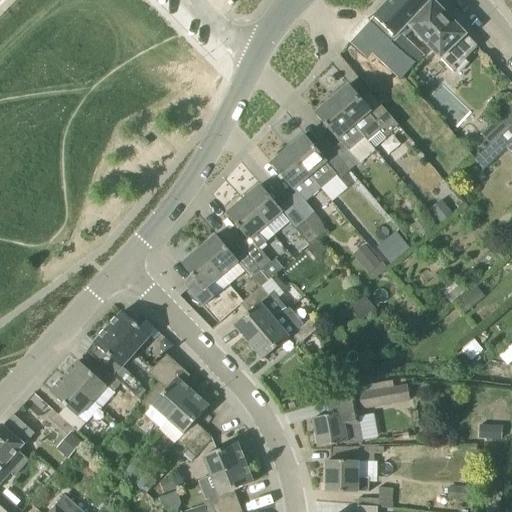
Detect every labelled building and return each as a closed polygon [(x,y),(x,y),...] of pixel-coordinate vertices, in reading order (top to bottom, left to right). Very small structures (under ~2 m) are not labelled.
[(355,38),(355,39),(376,57),(390,43),(391,43),(401,33),(409,25),(432,0),(390,0),(367,24),(355,38)] [(454,72),(477,48),(478,47),(432,0),(409,25),(454,72)] [(424,56),(401,33),(391,43),(408,58),(417,64),(424,56)] [(399,126),(388,113),(370,92),(362,100),(350,85),(333,99),(365,138),(368,141),(379,131),(385,138),(399,126)] [(349,151),(365,138),(333,99),(316,114),(341,144),(332,151),(350,171),(360,163),(349,151)] [(511,126),(502,116),(481,135),(491,145),(511,126)] [(511,126),(491,145),(474,160),(483,170),(492,162),(507,149),(511,154),(511,126)] [(305,135),(288,150),(321,189),(337,176),(346,187),(356,178),(350,171),(332,151),(324,158),(305,135)] [(296,194),(288,201),(319,238),(329,230),(306,202),(321,189),(288,150),(271,164),(296,194)] [(486,178),(477,168),(467,176),(476,186),(486,178)] [(310,246),(319,238),(288,201),(280,208),(261,185),(244,200),(266,227),(282,213),(310,246)] [(269,282),(272,279),(283,269),(275,260),(271,264),(259,249),(265,244),(257,234),(266,227),(244,200),(227,214),(252,244),(243,251),(269,282)] [(445,204),(433,215),(441,224),(453,214),(445,204)] [(423,218),(412,227),(421,239),(432,231),(423,218)] [(396,232),(376,248),(390,265),(410,249),(396,232)] [(237,264),(251,280),(259,290),(269,282),(243,251),(235,258),(216,236),(199,250),(222,277),(237,264)] [(317,241),(308,249),(318,260),(327,252),(317,241)] [(366,245),(353,256),(368,275),(370,273),(382,263),(366,245)] [(222,277),(199,250),(182,264),(195,279),(186,286),(204,307),(215,297),(208,289),(222,277)] [(269,282),(259,290),(241,305),(249,314),(235,326),(249,343),(288,310),(278,300),(284,294),(272,279),(269,282)] [(470,292),(456,304),(465,315),(479,303),(470,292)] [(288,310),(249,343),(264,361),(293,336),(301,345),(322,327),(314,317),(305,325),(290,309),(288,311),(288,310)] [(109,328),(136,353),(151,337),(123,312),(109,328)] [(122,369),(136,353),(109,328),(95,344),(110,358),(102,367),(122,384),(134,396),(142,386),(122,369)] [(460,348),(471,361),(483,351),(472,338),(460,348)] [(176,363),(167,355),(149,374),(158,382),(176,363)] [(79,362),(65,377),(92,402),(99,409),(100,409),(101,410),(115,395),(113,393),(122,384),(102,367),(95,376),(79,362)] [(167,390),(153,407),(168,421),(193,393),(183,384),(191,376),(176,363),(158,382),(167,390)] [(92,402),(65,377),(51,393),(66,407),(58,416),(78,434),(86,425),(78,418),(92,402)] [(359,394),(362,410),(411,402),(408,386),(359,394)] [(186,450),(204,430),(195,423),(209,407),(193,393),(168,421),(184,435),(177,442),(186,450)] [(360,424),(357,411),(354,395),(326,402),(329,416),(314,419),(317,434),(314,434),(316,445),(319,445),(319,449),(332,446),(332,449),(359,448),(358,447),(354,425),(360,424)] [(35,435),(14,416),(4,427),(3,426),(3,427),(2,427),(0,429),(0,461),(5,466),(19,451),(20,452),(35,435)] [(196,458),(212,440),(213,439),(204,430),(186,450),(196,458)] [(71,433),(63,443),(74,452),(83,442),(71,433)] [(211,477),(246,463),(238,444),(204,457),(211,477)] [(358,493),(369,493),(370,462),(375,462),(375,447),(358,447),(359,448),(332,449),(332,462),(328,462),(327,493),(358,493)] [(20,452),(19,451),(5,466),(0,461),(0,485),(12,473),(15,476),(29,461),(20,452)] [(144,488),(154,477),(138,461),(127,472),(144,488)] [(214,511),(238,502),(234,491),(254,483),(246,463),(211,477),(219,497),(210,500),(214,511)] [(174,477),(160,482),(164,493),(178,488),(174,477)] [(358,499),(358,507),(378,508),(393,508),(394,489),(379,489),(379,500),(358,499)] [(19,511),(1,495),(0,496),(0,511),(19,511)] [(82,511),(65,496),(50,511),(82,511)] [(242,511),(238,502),(214,511),(242,511)]
